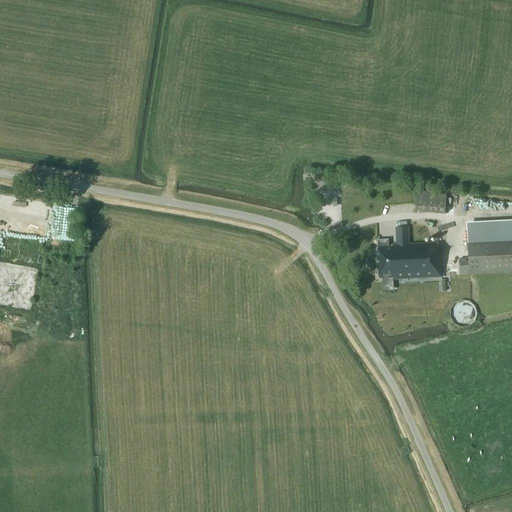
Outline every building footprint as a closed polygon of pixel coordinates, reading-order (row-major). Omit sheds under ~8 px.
[(416,192),(415,212),(445,214),(446,194),(416,192)] [(56,230),(13,224),(12,233),(55,238),(56,230)] [(511,228),(467,231),(468,241),(511,239),(511,228)] [(460,275),(511,272),(511,239),(468,241),(469,259),(459,259),(460,275)] [(393,278),(393,280),(442,278),(441,253),(439,253),(438,243),(392,245),(392,247),(389,247),(388,240),(377,240),(378,247),(377,247),(379,279),(393,278)] [(477,316),(478,314),(477,311),(476,308),(476,307),(474,304),(471,302),(469,302),(467,301),(464,301),(461,301),(459,302),(457,304),(455,305),(453,309),(452,311),(452,314),(452,316),(453,319),(456,323),(460,325),(462,326),(465,326),(469,326),(471,324),(474,323),(475,321),(477,318),(477,316)]
